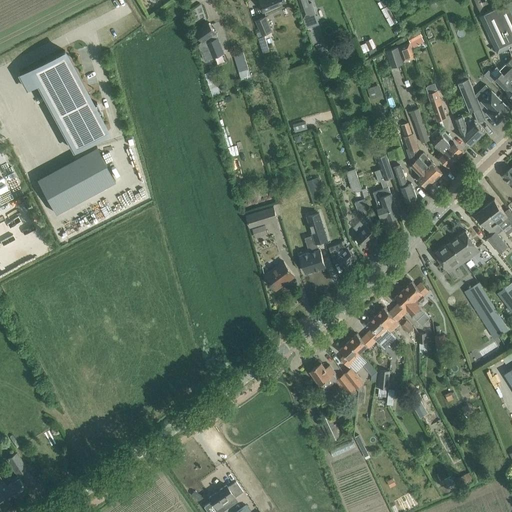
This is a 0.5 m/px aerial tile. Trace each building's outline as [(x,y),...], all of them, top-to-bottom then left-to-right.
[(260,0),(263,6),(266,13),(288,4),(286,0),(260,0)] [(307,0),(296,0),(306,27),(319,23),(312,2),(309,2),(307,0)] [(511,41),(511,0),(492,9),(482,14),(479,15),(497,53),(510,47),(508,43),(511,41)] [(263,35),(272,31),(265,16),(256,20),(263,35)] [(217,31),(215,32),(209,23),(195,32),(202,41),(197,44),(208,60),(226,46),(218,35),(219,34),(217,31)] [(418,30),(410,35),(411,36),(409,37),(411,41),(413,40),(415,44),(423,40),(421,36),(422,36),(418,30)] [(259,38),(264,53),(268,52),(266,47),(268,46),(265,36),(259,38)] [(398,46),(404,61),(415,57),(410,42),(398,46)] [(398,46),(386,50),(392,67),(404,64),(398,46)] [(33,81),(70,149),(104,130),(60,48),(15,73),(23,86),(33,81)] [(243,50),(233,53),(241,80),(251,77),(243,50)] [(500,69),(502,72),(511,81),(511,82),(511,57),(506,64),(500,69)] [(212,71),(205,74),(213,97),(220,94),(212,71)] [(511,82),(511,81),(502,72),(495,78),(511,95),(511,82)] [(459,82),(463,93),(470,111),(481,107),(479,102),(470,77),(459,82)] [(371,99),(382,96),(379,85),(368,87),(371,99)] [(492,91),(482,101),(479,102),(481,107),(485,116),(491,114),(492,115),(491,117),(495,122),(499,118),(501,120),(504,117),(502,115),(509,108),(492,91)] [(447,117),(440,98),(438,92),(428,95),(431,101),(437,120),(447,117)] [(422,142),(429,140),(418,108),(411,110),(422,142)] [(461,135),(464,138),(471,145),(485,132),(475,121),(467,128),(462,116),(455,119),(461,134),(461,135)] [(304,122),(293,125),(295,133),(307,129),(304,122)] [(419,149),(413,133),(412,133),(408,122),(401,124),(405,136),(404,136),(409,152),(419,149)] [(442,134),(437,139),(457,159),(465,151),(458,144),(453,140),(445,131),(442,134)] [(405,157),(397,135),(391,137),(395,148),(393,149),(397,159),(405,157)] [(437,139),(433,143),(441,152),(438,155),(442,160),(449,167),(457,159),(437,139)] [(395,176),(387,153),(377,156),(385,179),(395,176)] [(423,153),(416,160),(435,180),(443,173),(432,161),(428,165),(424,161),(428,157),(423,153)] [(98,155),(38,187),(57,221),(117,189),(98,155)] [(416,176),(421,180),(428,188),(435,180),(416,160),(414,158),(410,162),(412,164),(411,164),(420,173),(416,176)] [(393,167),(402,193),(406,202),(417,198),(413,189),(411,183),(408,184),(402,169),(401,169),(400,165),(393,167)] [(503,174),(511,184),(511,167),(503,174)] [(14,168),(0,171),(0,184),(17,181),(14,168)] [(353,180),(350,181),(353,190),(358,191),(362,190),(361,187),(358,178),(356,169),(355,168),(351,169),(350,170),(351,172),(353,180)] [(318,177),(306,181),(313,202),(317,200),(316,194),(323,192),(318,177)] [(386,217),(387,220),(399,215),(392,192),(391,193),(389,186),(373,191),(378,206),(377,206),(381,218),(386,217)] [(361,217),(359,222),(354,227),(360,233),(356,236),(367,247),(378,236),(367,226),(374,223),(371,217),(372,217),(366,198),(355,203),(361,217)] [(495,198),(485,205),(499,223),(503,229),(504,229),(503,229),(509,225),(511,223),(511,224),(511,212),(508,215),(504,210),(495,198)] [(480,209),(476,213),(482,221),(485,225),(489,231),(490,230),(499,223),(485,205),(484,206),(482,205),(480,207),(480,209)] [(251,227),(278,219),(275,207),(248,215),(251,227)] [(308,216),(314,235),(305,237),(310,252),(300,255),(303,263),(302,263),(304,270),(305,269),(306,272),(325,266),(320,249),(319,249),(317,243),(327,239),(319,213),(308,216)] [(264,224),(252,228),(256,238),(268,234),(264,224)] [(466,231),(450,242),(463,260),(471,254),(470,252),(477,247),(466,231)] [(496,231),(493,234),(487,237),(500,253),(508,246),(496,231)] [(335,263),(338,259),(346,267),(357,257),(348,247),(347,248),(342,242),(329,247),(335,263)] [(463,260),(450,242),(435,253),(446,269),(453,265),(454,266),(463,260)] [(294,275),(288,267),(284,261),(265,275),(275,289),(276,289),(275,288),(286,280),(287,281),(294,275)] [(412,281),(404,289),(414,300),(423,292),(424,294),(429,290),(428,289),(421,282),(417,286),(412,281)] [(511,281),(498,292),(511,310),(511,281)] [(479,282),(465,291),(494,338),(508,329),(479,282)] [(404,289),(395,297),(400,302),(396,306),(403,314),(408,310),(412,314),(411,315),(413,316),(417,320),(425,312),(414,300),(404,289)] [(385,307),(376,315),(387,326),(391,331),(399,323),(397,320),(401,316),(394,308),(389,312),(385,307)] [(376,315),(368,323),(373,328),(368,332),(376,340),(379,343),(383,339),(391,332),(391,331),(387,326),(376,315)] [(419,347),(419,333),(407,319),(401,325),(408,332),(407,333),(409,334),(411,332),(413,335),(411,337),(413,342),(416,342),(417,347),(419,347)] [(419,333),(419,347),(420,347),(420,350),(427,350),(426,332),(419,333)] [(357,333),(349,341),(359,352),(367,345),(369,346),(374,342),(366,334),(362,338),(357,333)] [(444,334),(434,336),(436,348),(446,346),(444,334)] [(349,341),(340,349),(345,354),(341,358),(348,365),(352,361),(351,360),(359,352),(349,341)] [(368,361),(363,365),(372,375),(376,371),(369,362),(368,361)] [(321,363),(310,370),(316,378),(320,384),(324,389),(335,381),(332,376),(334,374),(336,373),(335,373),(330,365),(325,368),(321,363)] [(388,388),(388,387),(390,364),(388,364),(387,370),(380,369),(378,396),(386,396),(387,388),(388,388)] [(477,370),(507,450),(511,447),(511,418),(492,365),(477,370)] [(511,365),(502,371),(511,387),(511,365)] [(351,369),(345,373),(356,388),(363,382),(364,382),(355,371),(353,367),(351,369)] [(345,373),(337,379),(349,394),(356,388),(345,373)] [(465,415),(471,413),(468,404),(461,407),(465,415)] [(333,411),(324,415),(334,440),(343,437),(333,411)] [(359,434),(354,436),(366,458),(370,456),(359,434)] [(353,441),(332,452),(335,458),(356,447),(353,441)] [(18,475),(26,469),(16,453),(7,459),(18,475)] [(451,474),(445,478),(449,486),(455,482),(451,474)] [(4,483),(0,485),(0,505),(2,508),(12,502),(16,499),(18,498),(18,497),(28,490),(19,477),(12,482),(6,486),(4,483)] [(212,501),(204,506),(208,511),(220,511),(219,510),(218,508),(223,504),(243,491),(236,481),(227,487),(226,485),(209,497),(212,501)]
